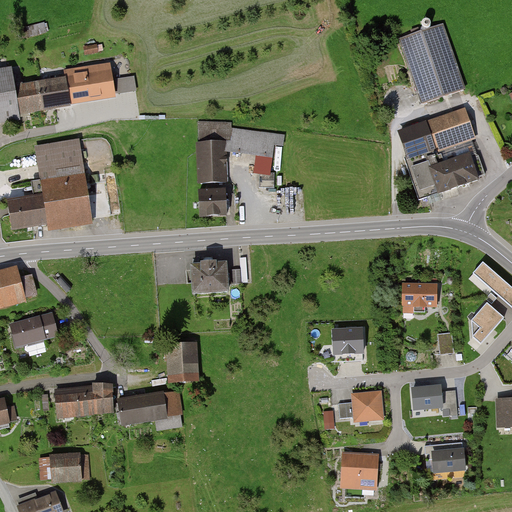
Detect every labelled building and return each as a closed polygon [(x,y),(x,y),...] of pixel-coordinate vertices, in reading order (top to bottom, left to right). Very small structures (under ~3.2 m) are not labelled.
[(468,90),(445,26),(400,41),(423,105),(468,90)] [(0,126),(23,123),(22,117),(73,110),(73,106),(118,99),(113,67),(66,74),(67,81),(18,88),(15,71),(0,73),(0,126)] [(119,93),(138,91),(137,76),(117,78),(119,93)] [(468,112),(402,135),(411,159),(439,149),(441,155),(478,142),(468,112)] [(228,184),(227,153),(273,160),(275,147),(285,148),(286,139),(233,131),(233,125),(201,125),(201,145),(198,145),(199,185),(228,184)] [(95,225),(80,141),(38,148),(47,197),(9,204),(14,234),(52,227),(53,233),(95,225)] [(483,181),(474,156),(433,170),(442,195),(483,181)] [(230,192),(201,194),(203,220),(231,219),(230,192)] [(232,293),(230,263),(194,265),(196,295),(232,293)] [(511,288),(483,263),(474,275),(511,307),(511,288)] [(18,268),(0,272),(0,307),(26,301),(18,268)] [(437,287),(404,286),(404,306),(415,306),(415,313),(425,313),(426,306),(437,307),(437,287)] [(497,299),(491,293),(486,299),(492,304),(497,299)] [(505,319),(488,304),(472,322),(473,338),(481,345),(505,319)] [(53,313),(9,326),(16,350),(60,338),(53,313)] [(334,332),(335,355),(363,354),(362,330),(334,332)] [(452,334),(438,336),(441,356),(454,354),(452,334)] [(202,383),(199,344),(169,346),(171,385),(202,383)] [(114,386),(86,389),(88,416),(117,413),(114,386)] [(440,387),(413,390),(415,410),(442,408),(442,410),(450,409),(451,417),(458,416),(456,391),(441,393),(440,387)] [(86,389),(58,392),(60,419),(88,416),(86,389)] [(180,392),(121,400),(125,424),(183,416),(180,392)] [(380,393),(353,396),(354,403),(338,404),(340,420),(371,417),(371,420),(383,419),(380,393)] [(511,397),(510,398),(510,401),(498,401),(499,427),(511,426),(511,397)] [(0,428),(12,426),(7,400),(0,401),(0,428)] [(335,409),(325,410),(326,429),(336,428),(335,409)] [(463,443),(425,447),(426,456),(434,455),(435,473),(465,470),(463,443)] [(89,454),(53,456),(54,482),(91,480),(89,454)] [(376,487),(378,464),(344,462),(342,485),(376,487)] [(64,511),(57,494),(20,507),(21,511),(64,511)]
